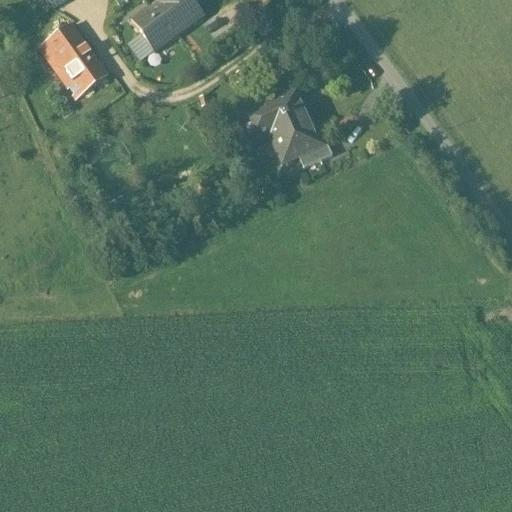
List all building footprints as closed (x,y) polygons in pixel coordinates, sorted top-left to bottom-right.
[(43,0),(50,12),(69,0),(43,0)] [(151,0),(156,7),(142,17),(130,25),(150,53),(199,22),(201,25),(226,9),(219,0),(151,0)] [(151,0),(145,0),(135,7),(142,17),(156,7),(151,0)] [(100,83),(66,33),(38,52),(72,102),(100,83)] [(295,96),(238,122),(249,148),(267,140),(280,168),(296,161),(319,150),(318,148),(295,96)] [(319,150),(296,161),(302,174),(331,161),(324,145),(318,148),(319,150)]
